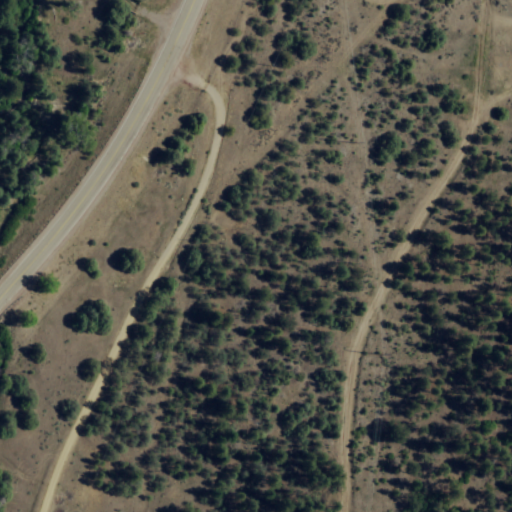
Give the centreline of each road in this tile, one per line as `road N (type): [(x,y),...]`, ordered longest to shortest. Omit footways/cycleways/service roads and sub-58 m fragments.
road 1 (track): [(483,0),(483,66),(458,159),(370,304),(393,426),(395,511)]
road 2 (residential): [(36,511),(82,362),(246,161),(261,98)]
road 3 (primary): [(0,293),(113,150),(162,66),(188,0)]
